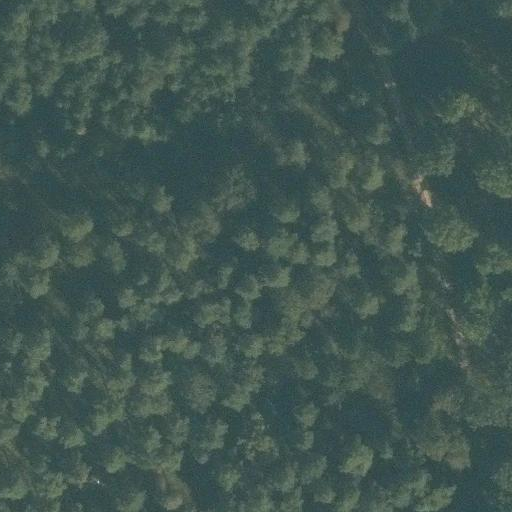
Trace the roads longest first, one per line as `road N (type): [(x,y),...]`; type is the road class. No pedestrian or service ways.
road 1 (track): [(360,0),(457,318)]
road 2 (track): [(457,318),(492,511)]
